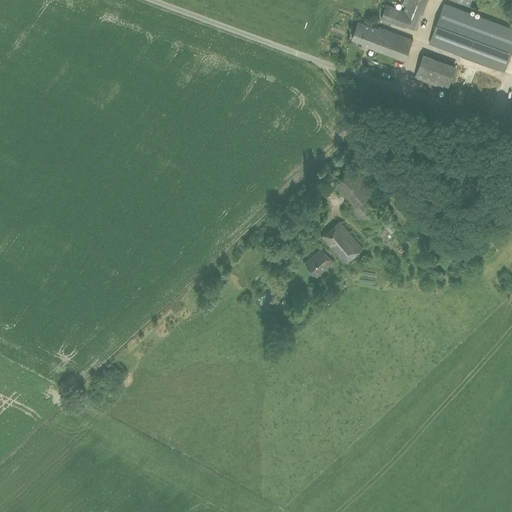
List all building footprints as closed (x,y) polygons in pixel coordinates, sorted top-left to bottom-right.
[(386,4),(381,18),(405,28),(406,26),(416,30),(428,0),(409,0),(405,12),(386,4)] [(429,43),(504,71),(511,48),(511,27),(444,3),(429,43)] [(358,21),(351,38),(371,45),(370,47),(405,60),(412,39),(378,26),(377,28),(358,21)] [(414,76),(447,89),(455,68),(422,55),(414,76)] [(468,84),(474,70),(465,66),(460,80),(468,84)] [(375,189),(355,166),(337,182),(357,205),(352,209),(369,229),(382,218),(365,198),(375,189)] [(315,211),(324,206),(320,199),(311,204),(315,211)] [(447,211),(453,220),(458,216),(452,207),(447,211)] [(319,237),(329,248),(324,252),(322,249),(305,263),(315,275),(332,261),(328,256),(332,252),(343,264),(362,248),(338,221),(319,237)] [(458,260),(451,249),(439,258),(446,268),(458,260)]
